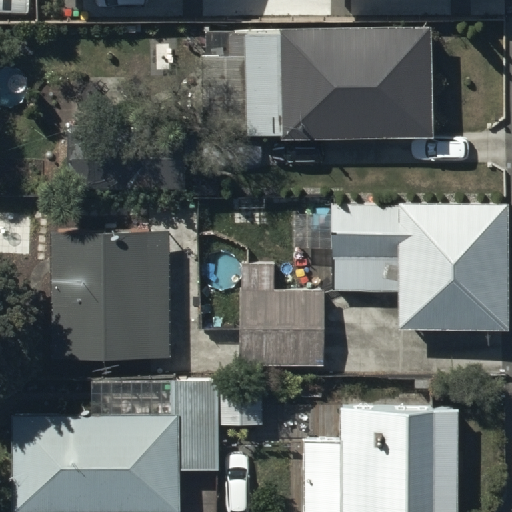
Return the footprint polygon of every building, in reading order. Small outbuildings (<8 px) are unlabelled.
[(246,138),(247,144),(281,144),(281,148),(432,149),(434,34),(246,30),(245,76),(213,76),(213,139),(246,138)] [(397,297),(397,338),(507,339),(508,213),(500,213),(500,208),(485,207),(485,203),(331,201),(331,218),(303,218),(302,255),(332,256),(332,296),(397,297)] [(51,241),(50,362),(170,363),(171,242),(51,241)] [(240,260),(238,370),(323,370),(323,264),(240,260)] [(9,400),(9,511),(178,511),(178,476),(219,476),(219,432),(261,432),(261,386),(215,385),(215,378),(170,378),(170,414),(115,414),(115,420),(94,420),(94,400),(9,400)] [(339,444),(302,443),(302,511),(457,511),(459,416),(455,416),(455,406),(340,404),(339,444)]
